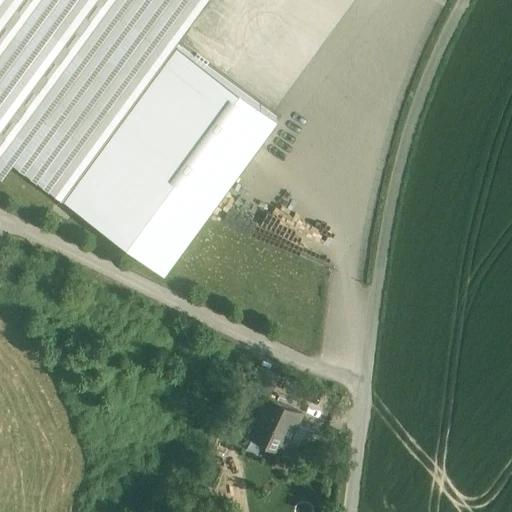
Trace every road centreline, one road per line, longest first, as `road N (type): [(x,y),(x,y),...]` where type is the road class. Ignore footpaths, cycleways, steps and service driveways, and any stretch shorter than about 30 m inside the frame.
road 1 (track): [(471,0),(430,85),(401,191),(358,511)]
road 2 (track): [(375,390),(0,219)]
